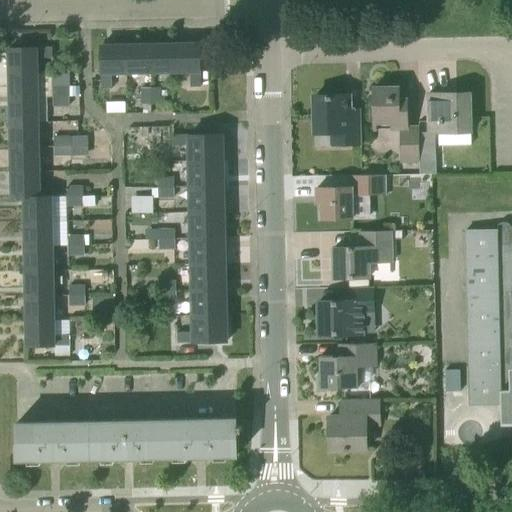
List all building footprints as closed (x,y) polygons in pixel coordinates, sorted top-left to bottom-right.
[(200,44),(175,45),(176,72),(190,71),(191,87),(201,87),(200,71),(201,71),(200,44)] [(151,45),(126,46),(127,73),(151,72),(151,45)] [(175,45),(151,45),(151,72),(176,72),(175,45)] [(127,73),(126,46),(101,46),(102,73),(103,89),(113,89),(112,73),(127,73)] [(10,48),(11,73),(37,72),(37,58),(53,58),(53,48),(37,48),(10,48)] [(38,97),(37,72),(11,73),(11,98),(38,97)] [(54,87),(54,97),(70,97),(70,87),(54,87)] [(376,130),(401,129),(402,163),(420,163),(419,144),(419,126),(408,126),(407,99),(399,99),(399,87),(375,87),(376,130)] [(142,104),(152,104),(151,88),(142,88),(142,104)] [(161,88),(151,88),(152,104),(161,104),(161,88)] [(467,93),(429,94),(429,133),(468,132),(467,93)] [(331,132),(331,148),(362,148),(361,111),(353,111),(353,96),(315,97),(315,132),(331,132)] [(11,98),(12,122),(38,122),(38,97),(11,98)] [(70,106),(70,97),(54,97),(54,106),(70,106)] [(108,113),(125,112),(125,101),(108,102),(108,113)] [(39,147),(38,122),(12,122),(12,147),(39,147)] [(190,161),(223,161),(223,134),(189,135),(173,136),(174,146),(189,146),(190,161)] [(55,137),(55,147),(71,146),(71,137),(55,137)] [(419,144),(420,163),(421,174),(436,174),(436,145),(419,144)] [(71,146),(55,147),(55,156),(71,156),(71,146)] [(12,147),(13,172),(39,171),(39,147),(12,147)] [(224,186),(223,161),(190,161),(190,187),(224,186)] [(40,196),(39,171),(13,172),(13,197),(25,197),(40,196)] [(321,219),(354,218),(353,194),(387,193),(387,175),(353,176),(353,188),(317,189),(317,203),(321,203),(321,219)] [(158,178),(159,188),(175,188),(174,178),(158,178)] [(224,212),(224,186),(190,187),(191,213),(224,212)] [(68,187),(68,196),(84,196),(84,187),(68,187)] [(175,197),(175,188),(159,188),(159,198),(175,197)] [(25,197),(26,222),(52,221),(52,197),(40,197),(40,196),(25,197)] [(84,206),(84,196),(68,196),(68,206),(84,206)] [(225,238),(224,212),(191,213),(191,239),(225,238)] [(53,246),(52,221),(26,222),(26,246),(53,246)] [(501,404),(502,417),(502,424),(511,423),(511,226),(499,227),(499,231),(466,231),(469,405),(501,404)] [(159,230),(160,240),(176,239),(175,230),(159,230)] [(361,231),(361,247),(334,248),(335,278),(350,278),(370,277),(370,262),(392,261),(391,231),(361,231)] [(69,236),(69,246),(85,246),(84,236),(69,236)] [(226,264),(225,238),(191,239),(192,265),(226,264)] [(176,249),(176,239),(160,240),(160,249),(176,249)] [(26,246),(27,271),(53,271),(53,246),(26,246)] [(85,255),(85,246),(69,246),(69,255),(85,255)] [(226,290),(226,264),(192,265),(193,291),(226,290)] [(54,296),(53,271),(27,271),(27,296),(54,296)] [(370,288),(370,277),(350,278),(350,288),(370,288)] [(161,282),(161,291),(177,291),(177,282),(161,282)] [(70,286),(70,296),(86,295),(86,286),(70,286)] [(320,334),(346,334),(352,334),(352,313),(374,312),(373,287),(370,288),(350,288),(343,288),(343,301),(319,302),(320,334)] [(227,316),(226,290),(193,291),(193,316),(227,316)] [(177,300),(177,291),(161,291),(161,301),(177,300)] [(86,305),(86,295),(70,296),(70,305),(86,305)] [(27,296),(27,321),(54,320),(54,296),(27,296)] [(227,342),(227,316),(193,316),(193,332),(177,332),(178,342),(194,342),(227,342)] [(55,335),(54,320),(27,321),(28,346),(55,345),(71,345),(71,334),(55,335)] [(376,343),(339,344),(340,356),(320,357),(321,388),(358,388),(358,367),(377,366),(376,343)] [(341,400),(342,416),(330,417),(331,450),(367,450),(366,415),(380,414),(379,399),(341,400)] [(238,455),(237,443),(237,431),(242,431),(241,426),(237,426),(237,418),(164,419),(165,457),(238,455)] [(91,458),(165,457),(164,419),(91,421),(91,458)] [(18,460),(55,459),(91,458),(91,421),(18,422),(18,460)]
